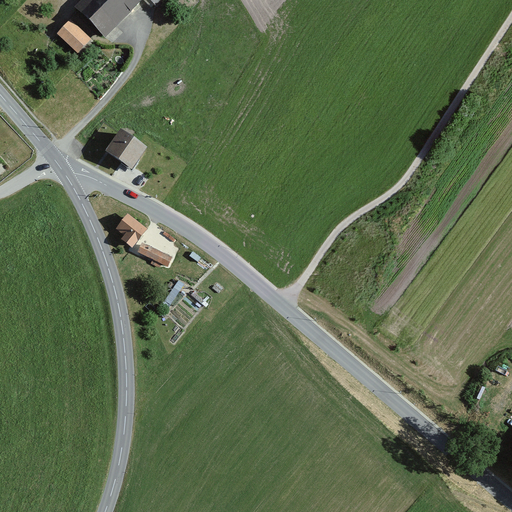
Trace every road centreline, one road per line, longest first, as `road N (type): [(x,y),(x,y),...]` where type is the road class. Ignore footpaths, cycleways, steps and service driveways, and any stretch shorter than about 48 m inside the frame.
road 1 (tertiary): [(511,502),(182,225),(63,172)]
road 2 (secondary): [(63,172),(99,242),(123,332),(124,429),(105,511)]
